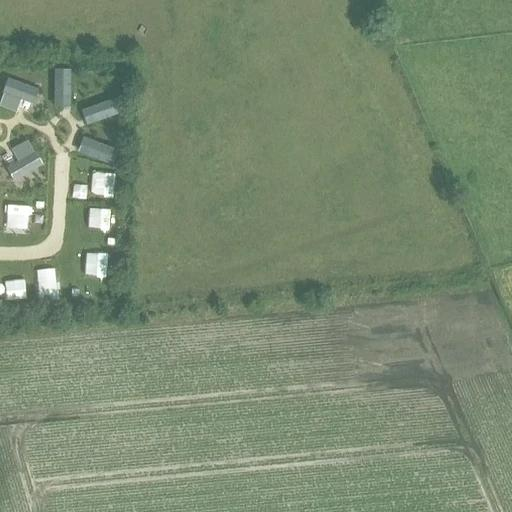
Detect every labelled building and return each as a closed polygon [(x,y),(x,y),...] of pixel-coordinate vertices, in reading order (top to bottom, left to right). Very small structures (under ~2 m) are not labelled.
[(54,69),(54,107),(69,107),(70,69),(54,69)] [(7,78),(2,93),(3,93),(21,99),(33,104),(39,89),(7,78)] [(117,98),(81,110),(87,125),(122,112),(117,98)] [(83,137),(78,152),(112,165),(118,150),(83,137)] [(17,161),(6,168),(13,181),(43,164),(35,151),(34,152),(17,161)]
